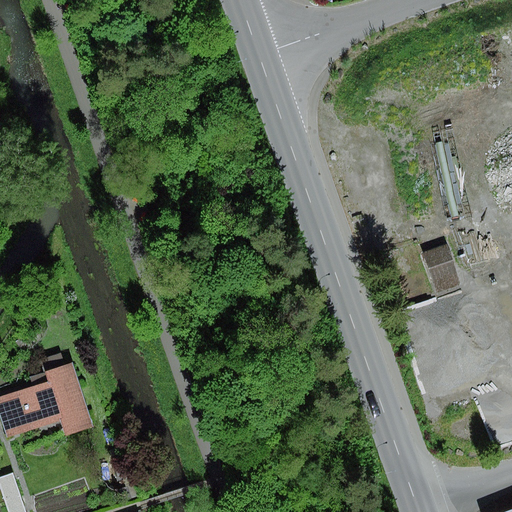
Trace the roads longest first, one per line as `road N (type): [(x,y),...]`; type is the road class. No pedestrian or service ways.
road 1 (primary): [(257,55),(418,507)]
road 2 (residential): [(257,55),(432,0)]
